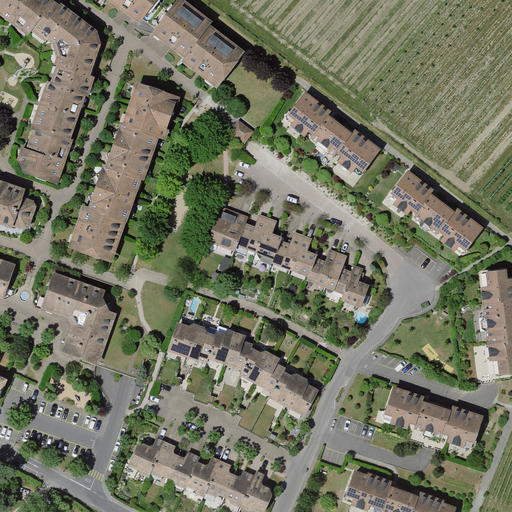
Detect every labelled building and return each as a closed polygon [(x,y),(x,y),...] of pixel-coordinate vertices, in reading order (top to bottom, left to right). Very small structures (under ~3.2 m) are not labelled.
[(54,0),(0,0),(0,14),(29,37),(34,31),(54,46),(59,59),(51,82),(46,81),(39,103),(26,145),(25,147),(21,146),(16,159),(23,173),(57,184),(66,157),(73,139),(70,138),(79,113),(86,95),(88,96),(94,75),(88,73),(89,70),(100,43),(98,31),(54,0)] [(97,0),(107,7),(110,3),(122,12),(143,27),(163,0),(97,0)] [(184,1),(157,38),(168,46),(189,61),(186,66),(197,74),(222,93),(249,56),(213,30),(217,25),(184,1)] [(79,225),(72,251),(116,267),(140,197),(144,184),(148,186),(157,156),(162,143),(168,145),(183,101),(139,86),(132,107),(118,146),(110,170),(104,168),(98,187),(90,211),(84,209),(79,225)] [(332,111),(304,91),(285,116),(360,174),(381,147),(355,129),(352,133),(347,129),(335,120),(328,116),(332,111)] [(254,131),(238,119),(230,130),(245,142),(254,131)] [(432,186),(406,167),(385,196),(463,253),(483,225),(457,206),(454,210),(448,206),(435,196),(428,192),(432,186)] [(0,222),(11,227),(16,223),(24,227),(29,224),(36,203),(33,198),(25,194),(26,187),(0,178),(0,222)] [(224,220),(215,244),(235,252),(238,245),(273,258),(270,266),(279,270),(282,263),(310,274),(308,280),(343,293),(340,301),(363,310),(373,284),(361,280),(365,267),(353,263),(351,269),(344,266),(349,255),(329,248),(326,256),(306,249),(310,239),(295,233),(291,243),(270,235),(275,220),(259,214),(254,226),(245,223),(248,215),(239,212),(235,224),(224,220)] [(0,296),(3,297),(16,262),(0,255),(0,296)] [(105,287),(53,270),(41,306),(68,316),(72,323),(63,349),(95,361),(100,362),(116,311),(109,309),(102,295),(105,287)] [(496,381),(511,378),(511,277),(511,271),(482,275),(496,381)] [(179,326),(170,354),(208,368),(211,362),(245,373),(242,380),(274,396),(270,401),(307,420),(320,393),(287,375),(288,370),(279,366),(281,361),(247,345),(246,338),(229,332),(227,337),(193,325),(191,329),(179,326)] [(427,400),(397,390),(386,422),(475,452),(487,418),(456,408),(453,415),(425,406),(427,400)] [(142,443),(130,470),(152,480),(154,475),(214,502),(217,495),(254,511),(267,511),(276,494),(260,487),(266,474),(257,470),(254,477),(213,459),(211,463),(156,439),(152,448),(142,443)] [(394,486),(356,472),(344,503),(369,511),(457,511),(459,508),(423,495),(421,501),(393,490),(394,486)]
